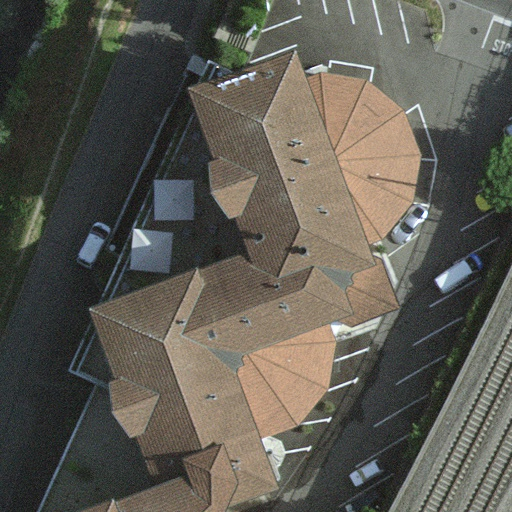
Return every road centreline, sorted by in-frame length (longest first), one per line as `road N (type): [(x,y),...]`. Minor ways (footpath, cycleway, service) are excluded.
road 1 (residential): [(308,511),(355,439),(506,0)]
road 2 (residential): [(181,0),(21,379),(0,448)]
